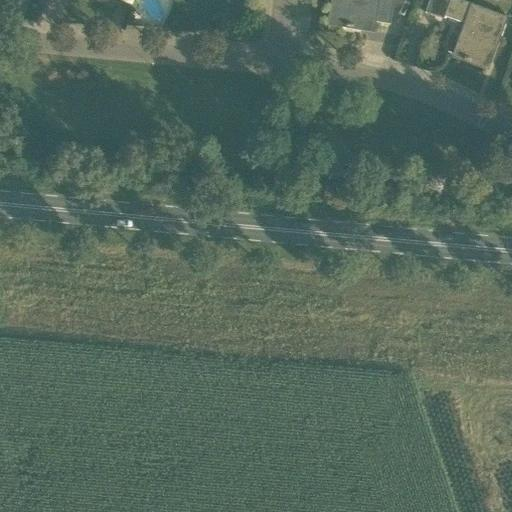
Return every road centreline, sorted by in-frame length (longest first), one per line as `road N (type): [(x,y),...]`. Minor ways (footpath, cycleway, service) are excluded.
road 1 (primary): [(511,253),(0,205)]
road 2 (residential): [(275,67),(0,37)]
road 3 (residential): [(511,132),(409,84),(275,67)]
